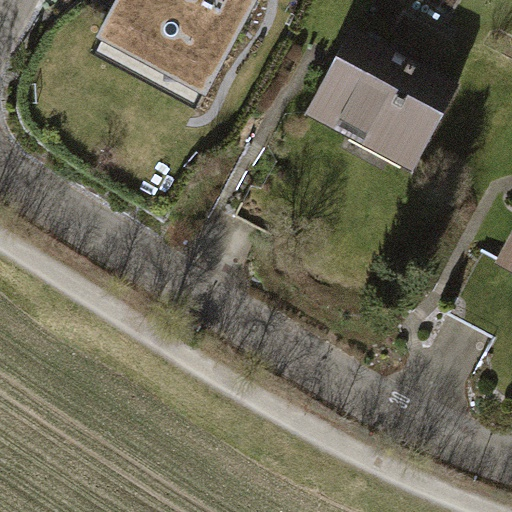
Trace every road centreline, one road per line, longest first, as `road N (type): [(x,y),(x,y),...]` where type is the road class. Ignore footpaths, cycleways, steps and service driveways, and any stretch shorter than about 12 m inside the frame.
road 1 (residential): [(511,457),(367,391),(0,165)]
road 2 (track): [(0,240),(334,445),(487,511)]
